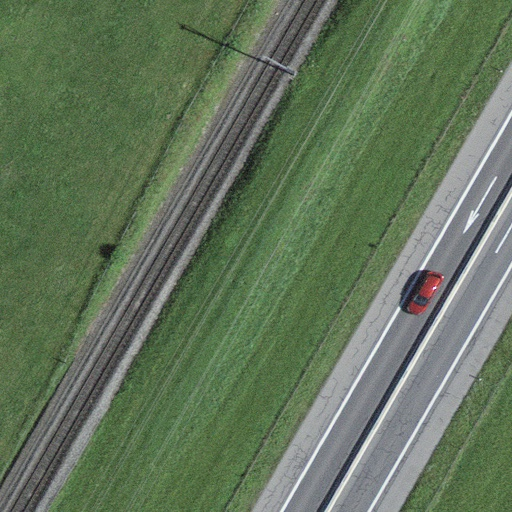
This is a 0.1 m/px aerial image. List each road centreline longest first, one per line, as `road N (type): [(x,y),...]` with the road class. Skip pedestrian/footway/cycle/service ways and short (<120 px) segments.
road 1 (trunk): [(511,148),(301,511)]
road 2 (trunk): [(347,511),(511,231)]
